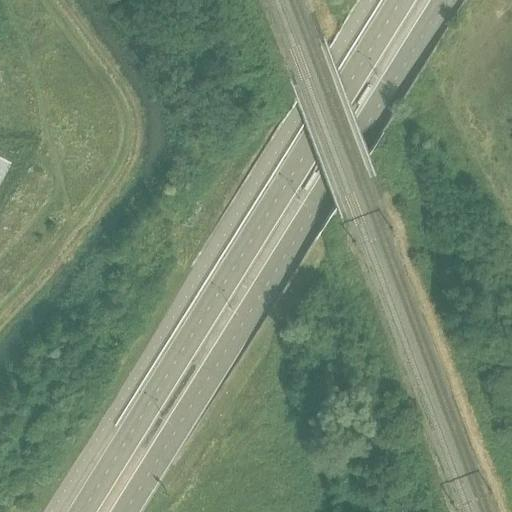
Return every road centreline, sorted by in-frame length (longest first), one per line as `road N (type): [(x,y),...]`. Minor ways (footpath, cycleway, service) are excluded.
road 1 (unclassified): [(122,511),(444,0)]
road 2 (unclassified): [(399,0),(78,511)]
